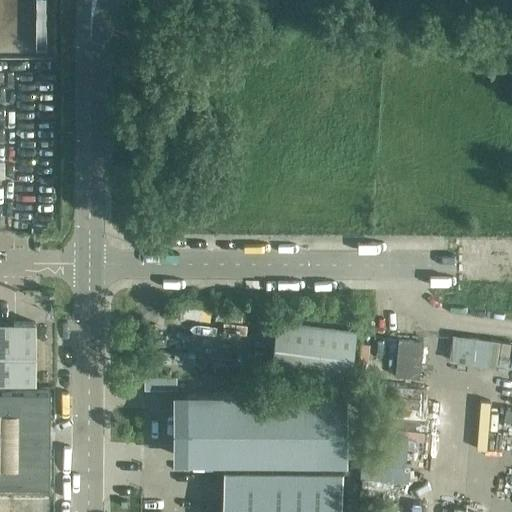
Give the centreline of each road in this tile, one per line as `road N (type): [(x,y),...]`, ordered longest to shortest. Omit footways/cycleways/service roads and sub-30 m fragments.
road 1 (unclassified): [(450,267),(90,266)]
road 2 (tertiary): [(90,266),(96,0)]
road 3 (tertiary): [(91,511),(90,266)]
road 4 (unknown): [(439,316),(444,357),(490,391),(487,502)]
